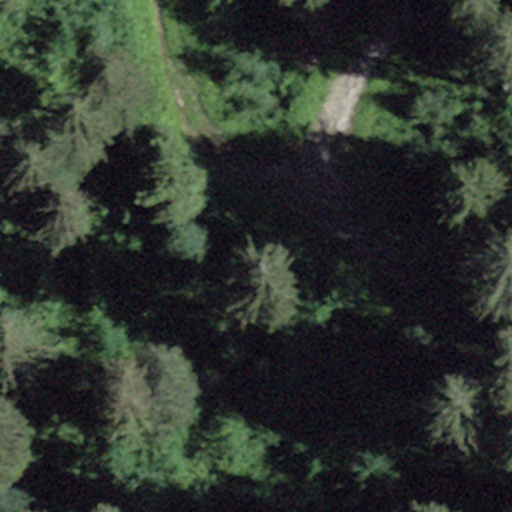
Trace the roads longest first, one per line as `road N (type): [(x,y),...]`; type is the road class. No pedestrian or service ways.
road 1 (track): [(162,0),(207,122),(277,188),(511,330)]
road 2 (track): [(298,201),(375,51),(415,0)]
